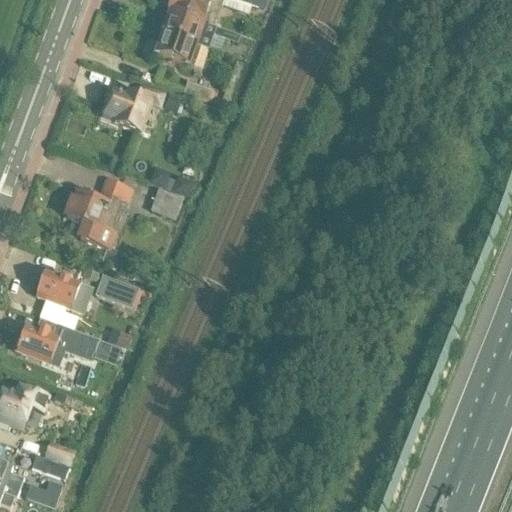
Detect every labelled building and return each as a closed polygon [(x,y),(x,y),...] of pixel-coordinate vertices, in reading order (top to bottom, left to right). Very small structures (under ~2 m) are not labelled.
[(169,15),(209,30),(209,29),(214,30),(224,1),(264,14),(269,0),(202,0),(202,2),(195,0),(169,0),(167,6),(170,13),(169,15)] [(161,36),(202,51),(208,53),(213,39),(237,47),(240,39),(214,30),(209,29),(209,30),(169,15),(161,36)] [(202,51),(161,36),(153,58),(194,72),(199,59),(202,51)] [(183,97),(185,98),(186,97),(208,105),(212,94),(196,89),(188,87),(189,85),(187,85),(183,97)] [(104,120),(117,124),(116,128),(141,137),(152,109),(161,112),(165,99),(140,90),(136,100),(124,95),(122,100),(113,96),(104,120)] [(65,222),(83,229),(78,242),(111,255),(117,238),(111,236),(122,206),(128,209),(133,196),(105,186),(100,201),(89,197),(88,201),(77,197),(74,205),(71,204),(65,222)] [(183,202),(158,193),(150,216),(175,225),(183,202)] [(37,301),(72,314),(71,316),(84,320),(94,293),(81,289),(81,290),(46,277),(37,301)] [(140,292),(102,278),(94,300),(132,314),(140,292)] [(18,351),(17,354),(51,367),(56,353),(98,368),(102,357),(94,354),(98,345),(68,334),(63,346),(25,331),(21,341),(18,342),(16,349),(18,351)] [(3,392),(0,399),(0,425),(24,434),(34,406),(44,410),(48,400),(18,389),(15,397),(3,392)] [(53,405),(63,409),(66,400),(56,396),(53,405)] [(70,471),(76,455),(50,446),(44,462),(70,471)] [(31,472),(64,485),(69,472),(36,460),(31,472)] [(0,496),(4,498),(4,497),(10,500),(13,490),(7,488),(13,473),(0,468),(0,496)]
